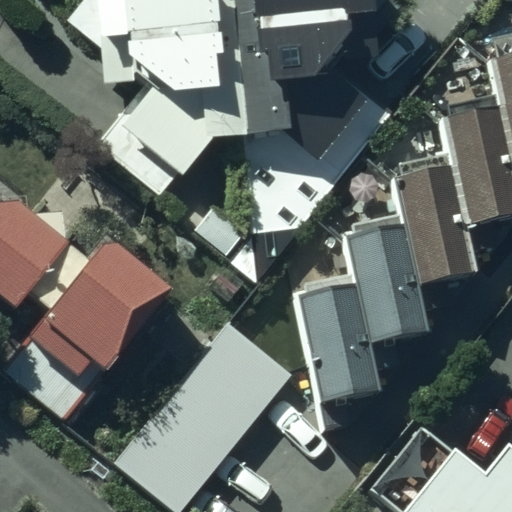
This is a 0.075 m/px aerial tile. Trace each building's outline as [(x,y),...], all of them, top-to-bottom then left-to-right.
[(245,250),(296,240),(385,122),(339,77),(369,54),(364,0),(92,0),(95,15),(64,41),(93,64),(98,107),(143,103),(94,153),(151,209),(209,164),(236,155),(245,250)] [(495,128),(505,188),(511,186),(511,72),(486,77),(495,128)] [(455,243),(511,233),(511,227),(505,188),(495,128),(437,138),(445,183),(455,243)] [(407,307),(465,297),(455,243),(445,183),(387,193),(396,244),(407,307)] [(0,314),(13,325),(63,261),(18,226),(0,227),(0,314)] [(357,363),(415,353),(407,307),(396,244),(338,255),(346,304),(357,363)] [(170,310),(111,264),(49,345),(107,390),(170,310)] [(307,420),(365,410),(357,363),(346,304),(288,314),(307,420)] [(226,335),(118,474),(166,511),(188,511),(289,383),(226,335)] [(511,511),(511,474),(474,443),(416,511),(511,511)]
